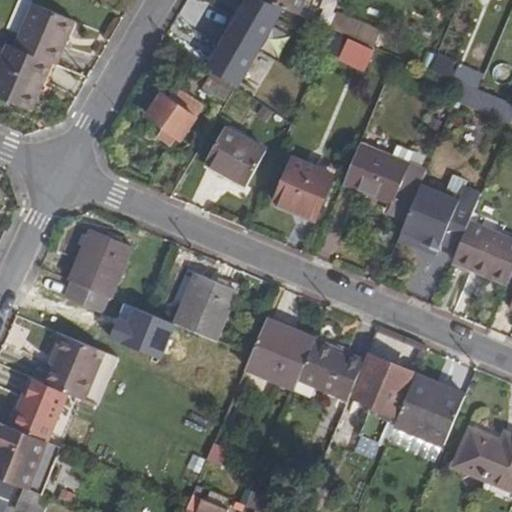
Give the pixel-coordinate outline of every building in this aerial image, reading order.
[(237,86),(283,7),(266,0),(245,0),(207,66),(237,86)] [(266,0),(283,7),(287,8),(290,0),(266,0)] [(73,20),(32,4),(13,48),(5,44),(0,57),(0,98),(30,110),(48,62),(54,65),(73,20)] [(369,50),(348,40),(340,58),(361,68),(369,50)] [(511,118),(511,98),(481,89),(486,72),(467,66),(456,101),(511,118)] [(231,86),(210,72),(202,84),(222,98),(231,86)] [(171,97),(167,103),(180,110),(183,104),(171,97)] [(167,103),(159,98),(146,121),(163,130),(159,138),(174,146),(179,138),(183,140),(194,118),(180,110),(167,103)] [(265,143),(221,123),(206,159),(250,180),(265,143)] [(406,165),(363,145),(347,184),(391,203),(406,165)] [(329,175),(288,156),(269,200),(310,218),(329,175)] [(420,185),(400,231),(424,241),(423,244),(439,250),(441,243),(458,250),(469,222),(476,203),(459,196),(457,200),(420,185)] [(453,261),(508,284),(511,274),(511,240),(469,222),(458,250),(453,261)] [(92,228),(69,280),(74,282),(106,295),(111,297),(132,246),(92,228)] [(424,241),(400,231),(396,239),(436,255),(439,250),(423,244),(424,241)] [(196,273),(174,323),(212,339),(233,290),(196,273)] [(100,311),(106,295),(74,282),(69,298),(100,311)] [(243,372),(292,394),(298,380),(312,345),(263,324),(250,355),(243,372)] [(53,365),(45,382),(71,393),(83,398),(103,351),(62,333),(54,350),(59,351),(53,365)] [(298,380),(346,402),(363,362),(314,341),(312,345),(298,380)] [(49,361),(53,365),(59,351),(54,350),(49,361)] [(418,378),(370,357),(352,398),(370,406),(358,437),(388,449),(398,423),(418,378)] [(25,411),(17,428),(44,440),(49,442),(71,393),(45,382),(32,377),(19,409),(25,411)] [(467,400),(418,378),(398,423),(447,445),(467,400)] [(337,437),(349,442),(366,406),(354,400),(337,437)] [(19,409),(11,426),(17,428),(25,411),(19,409)] [(0,458),(1,459),(0,460),(0,479),(12,484),(24,489),(44,440),(17,428),(11,426),(8,424),(0,442),(0,458)] [(511,489),(511,437),(510,437),(506,445),(470,430),(456,465),(511,489)] [(0,511),(12,484),(0,479),(0,511)] [(243,511),(245,507),(195,486),(189,501),(184,511),(243,511)] [(23,503),(45,511),(50,500),(27,491),(23,503)]
